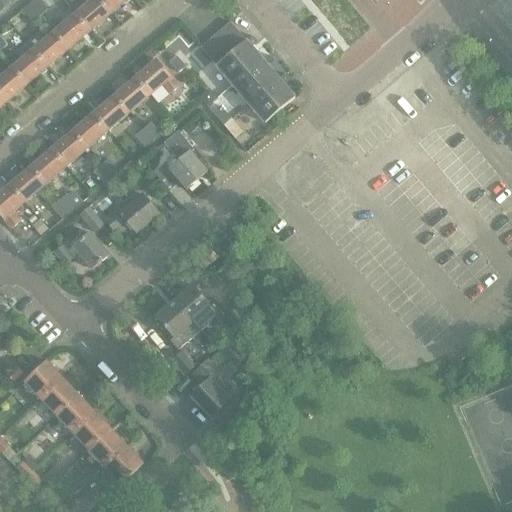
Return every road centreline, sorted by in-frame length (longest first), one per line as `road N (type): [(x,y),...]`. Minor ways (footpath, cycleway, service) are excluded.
road 1 (residential): [(80,326),(342,104)]
road 2 (residential): [(110,511),(185,441),(80,326)]
road 3 (residential): [(177,0),(0,148)]
road 4 (residential): [(342,104),(466,0)]
road 5 (residential): [(342,104),(258,0)]
